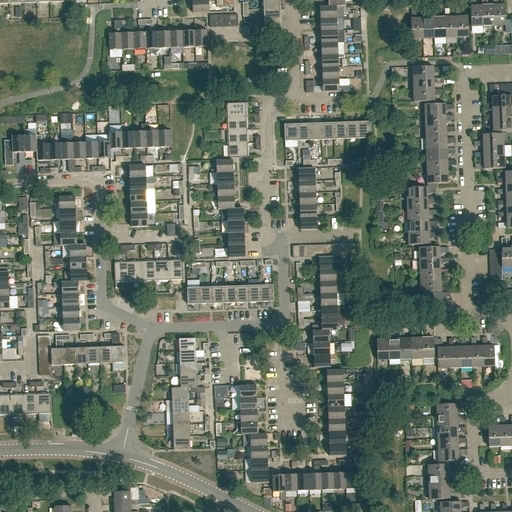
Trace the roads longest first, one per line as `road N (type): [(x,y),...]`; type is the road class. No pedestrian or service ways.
road 1 (residential): [(511,320),(478,315),(466,302),(463,82),(472,72),(511,70)]
road 2 (residential): [(279,246),(267,240),(264,102),(297,100)]
road 3 (residential): [(100,242),(99,188),(90,182),(0,184)]
road 4 (residential): [(511,472),(483,473),(473,457),(471,406),(511,383)]
road 5 (tertiary): [(245,511),(120,455)]
road 6 (residential): [(120,455),(151,330)]
road 7 (residential): [(151,330),(278,325)]
road 8 (tertiary): [(120,455),(0,450)]
